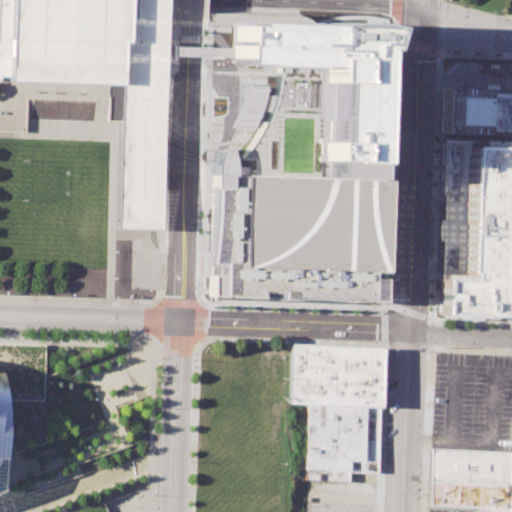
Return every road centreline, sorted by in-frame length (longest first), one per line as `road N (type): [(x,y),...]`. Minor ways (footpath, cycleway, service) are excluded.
road 1 (residential): [(419,10),(403,511)]
road 2 (residential): [(511,339),(179,321)]
road 3 (residential): [(189,12),(179,321)]
road 4 (residential): [(179,321),(172,511)]
road 5 (residential): [(179,321),(0,312)]
road 6 (secondary): [(255,0),(419,10)]
